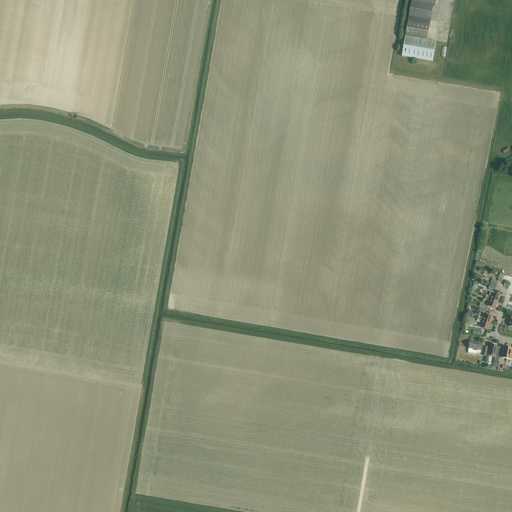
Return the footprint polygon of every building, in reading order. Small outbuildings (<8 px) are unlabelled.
[(427,40),(434,0),(412,0),(406,36),(402,56),(433,61),(436,41),(427,40)] [(492,279),(490,286),(489,289),(494,291),(498,281),(492,279)] [(474,285),(471,292),(474,293),(476,285),(479,286),(480,283),(474,281),(473,284),(474,285)] [(485,298),(498,302),(500,296),(494,293),(492,298),(486,295),(485,298)] [(496,309),(498,302),(485,298),(485,300),(490,302),(489,306),(496,309)] [(478,319),(490,324),(493,317),(486,315),(485,318),(482,317),(481,318),(479,317),(478,319)] [(472,326),(475,319),(468,317),(465,324),(472,326)] [(488,330),(490,324),(478,319),(477,321),(483,323),(481,328),(488,330)] [(470,341),(469,348),(473,349),(473,350),(477,351),(477,350),(482,351),(483,343),(470,341)] [(495,356),(495,359),(494,363),(498,364),(500,353),(496,352),(497,346),(491,345),(489,355),(495,356)]
